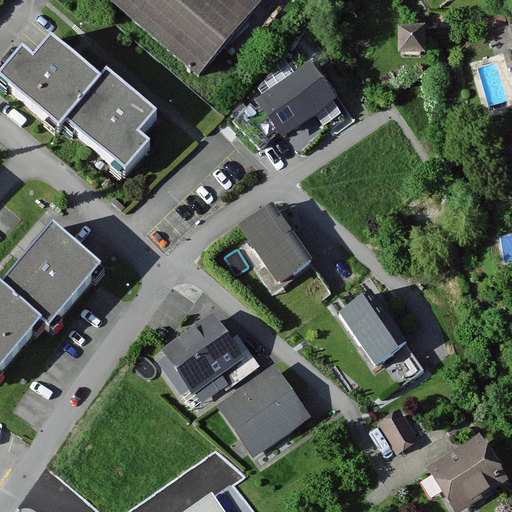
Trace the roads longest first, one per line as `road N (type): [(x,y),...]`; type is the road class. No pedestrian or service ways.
road 1 (residential): [(168,266),(278,184),(425,313),(431,346),(417,357)]
road 2 (residential): [(168,266),(211,289),(350,411),(390,477)]
road 3 (residential): [(0,509),(168,266)]
road 4 (residential): [(31,156),(168,266)]
